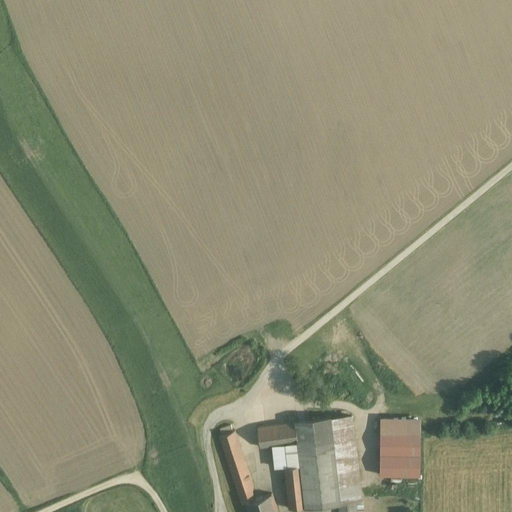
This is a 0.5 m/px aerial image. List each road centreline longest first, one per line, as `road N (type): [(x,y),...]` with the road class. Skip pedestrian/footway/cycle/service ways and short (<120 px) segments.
road 1 (unclassified): [(511,168),(281,352),(251,393),(209,423),(224,511)]
road 2 (track): [(164,511),(135,477),(46,511)]
